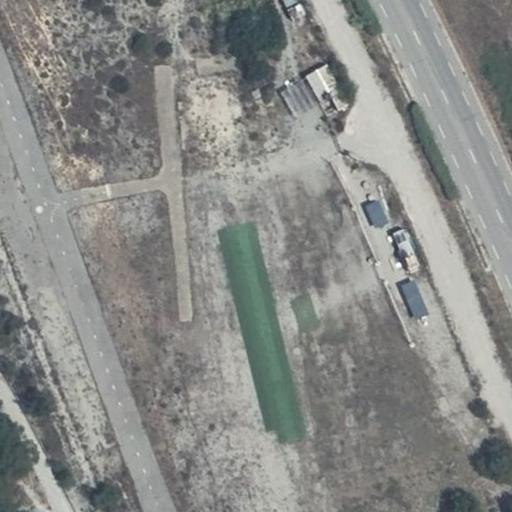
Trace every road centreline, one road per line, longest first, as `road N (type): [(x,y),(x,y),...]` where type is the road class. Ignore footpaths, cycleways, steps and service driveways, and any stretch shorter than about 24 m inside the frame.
road 1 (track): [(511,417),(419,198),(322,0)]
road 2 (primary): [(511,243),(395,0)]
road 3 (track): [(0,396),(62,511)]
